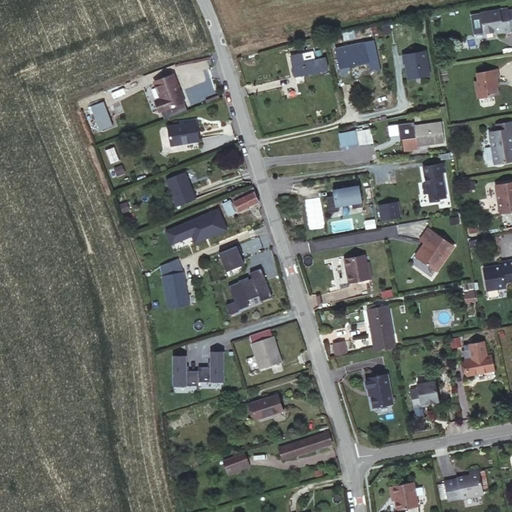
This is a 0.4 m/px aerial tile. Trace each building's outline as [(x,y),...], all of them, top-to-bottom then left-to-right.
[(501,5),(474,11),(478,31),(492,28),(492,30),(506,27),(501,5)] [(428,75),(427,47),(403,48),(403,75),(428,75)] [(369,67),(364,51),(337,57),(341,74),(369,67)] [(320,59),(299,64),(302,72),(322,67),(320,59)] [(302,72),(299,64),(289,67),(294,87),(327,78),(323,66),(322,67),(302,72)] [(477,95),(498,90),(494,74),(498,74),(496,65),(475,70),(476,77),(473,78),(477,95)] [(177,100),(165,73),(145,80),(153,97),(148,99),(153,110),(177,100)] [(108,122),(98,97),(85,101),(95,127),(108,122)] [(177,100),(153,110),(156,116),(180,107),(177,100)] [(507,117),(492,120),(493,126),(508,123),(507,117)] [(193,138),(188,119),(160,126),(164,144),(193,138)] [(437,121),(411,126),(412,136),(399,138),(401,148),(414,146),(414,145),(441,140),(437,121)] [(508,123),(493,126),(485,128),(490,159),(511,156),(508,141),(510,140),(508,133),(510,132),(508,123)] [(367,131),(352,134),(354,147),(369,144),(367,131)] [(354,147),(352,134),(338,136),(340,149),(354,147)] [(444,168),(442,159),(421,163),(424,181),(421,182),(422,190),(427,189),(428,196),(430,198),(437,197),(437,195),(444,194),(440,168),(444,168)] [(179,171),(161,179),(174,206),(193,198),(187,183),(185,183),(179,171)] [(511,177),(491,182),(496,210),(511,207),(511,177)] [(361,204),(357,183),(331,188),(332,194),(325,195),(328,210),(338,208),(337,204),(350,201),(351,206),(361,204)] [(256,201),(253,193),(215,204),(217,213),(256,201)] [(385,238),(397,235),(395,225),(383,228),(385,238)] [(453,241),(425,227),(418,241),(425,244),(424,248),(421,247),(416,257),(439,269),(453,241)] [(238,244),(219,252),(226,271),(244,264),(240,253),(242,252),(238,244)] [(365,251),(345,255),(349,279),(370,275),(366,258),(365,251)] [(171,255),(162,259),(167,271),(177,270),(171,255)] [(481,267),(486,289),(505,285),(504,280),(511,278),(511,257),(499,260),(500,263),(481,267)] [(261,301),(272,296),(261,268),(250,272),(252,278),(249,279),(248,277),(238,281),(239,282),(228,286),(234,301),(226,305),(230,315),(239,311),(238,310),(249,306),(247,300),(259,295),(261,301)] [(167,271),(156,273),(161,303),(181,300),(177,270),(167,271)] [(477,297),(475,288),(466,290),(468,299),(477,297)] [(369,312),(371,337),(388,335),(385,309),(369,312)] [(246,333),(268,327),(265,315),(243,321),(246,333)] [(277,359),(268,327),(246,333),(253,365),(277,359)] [(388,335),(371,337),(373,352),(390,349),(388,335)] [(334,352),(346,350),(344,339),(332,341),(334,352)] [(173,356),(173,386),(199,385),(198,382),(223,382),(223,351),(210,352),(211,367),(198,367),(198,371),(186,371),(185,356),(173,356)] [(495,372),(492,356),(465,361),(468,377),(495,372)] [(410,384),(413,403),(422,401),(421,398),(429,397),(439,395),(435,375),(417,378),(418,383),(410,384)] [(396,406),(390,376),(369,380),(369,383),(368,383),(369,390),(371,389),(371,392),(373,392),(375,410),(396,406)] [(279,407),(275,391),(245,399),(249,415),(279,407)] [(424,413),(422,401),(413,403),(415,414),(424,413)] [(331,443),(327,432),(272,448),(275,459),(331,443)] [(243,451),(229,455),(232,466),(247,463),(243,451)] [(323,471),(322,465),(309,468),(310,474),(323,471)] [(484,493),(478,467),(469,469),(469,473),(456,476),(456,478),(443,480),(447,501),(484,493)] [(391,487),(393,496),(396,496),(398,501),(399,511),(421,507),(415,482),(391,487)]
